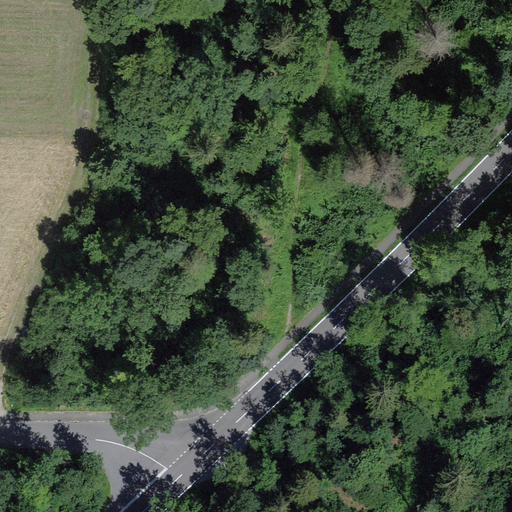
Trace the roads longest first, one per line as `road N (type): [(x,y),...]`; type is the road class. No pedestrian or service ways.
road 1 (tertiary): [(511,146),(178,478)]
road 2 (track): [(0,372),(83,159),(102,0)]
road 3 (unclassified): [(178,478),(130,447),(0,434)]
